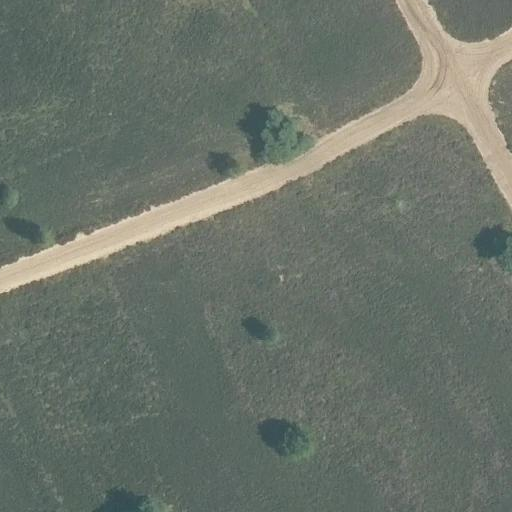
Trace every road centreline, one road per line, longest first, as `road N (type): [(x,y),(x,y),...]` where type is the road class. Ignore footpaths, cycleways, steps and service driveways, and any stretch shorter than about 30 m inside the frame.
road 1 (track): [(452,79),(284,169),(0,283)]
road 2 (track): [(511,41),(452,79),(511,182)]
